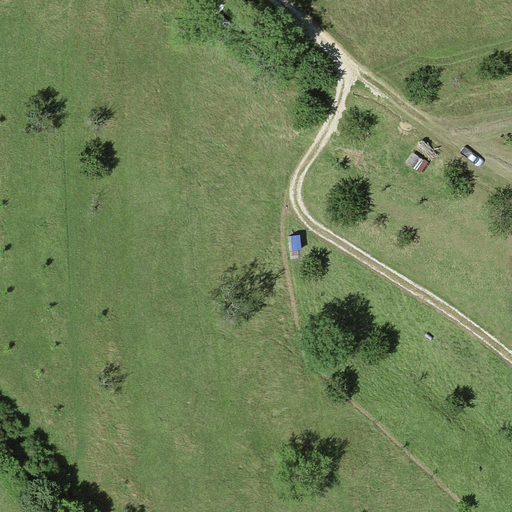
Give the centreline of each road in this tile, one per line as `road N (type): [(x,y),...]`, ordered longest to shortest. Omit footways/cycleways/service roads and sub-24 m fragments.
road 1 (track): [(276,0),(353,70),(297,189),(317,233),(511,359)]
road 2 (track): [(353,70),(511,195)]
